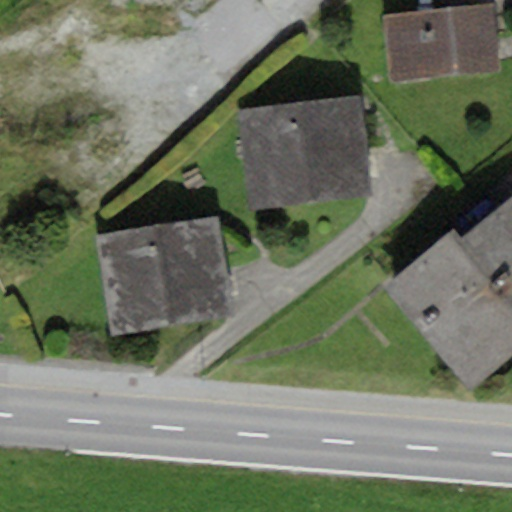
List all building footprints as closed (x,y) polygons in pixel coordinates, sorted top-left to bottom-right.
[(511,22),(511,10),(392,19),(399,99),(511,90),(511,22)] [(108,50),(0,55),(0,157),(113,152),(108,50)] [(367,109),(248,118),(255,214),(374,205),(367,109)] [(511,383),(511,208),(407,305),(494,400),(511,383)] [(221,220),(103,238),(119,343),(237,325),(221,220)]
